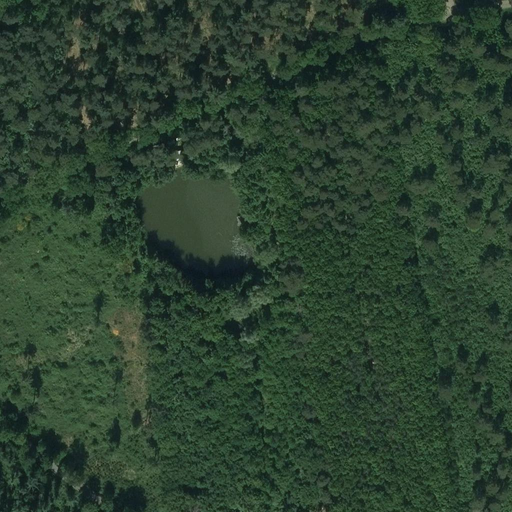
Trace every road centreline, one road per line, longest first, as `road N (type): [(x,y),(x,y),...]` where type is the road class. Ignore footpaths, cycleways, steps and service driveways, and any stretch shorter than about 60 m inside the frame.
road 1 (unclassified): [(511,4),(383,30),(0,199)]
road 2 (unclassified): [(114,511),(0,425)]
